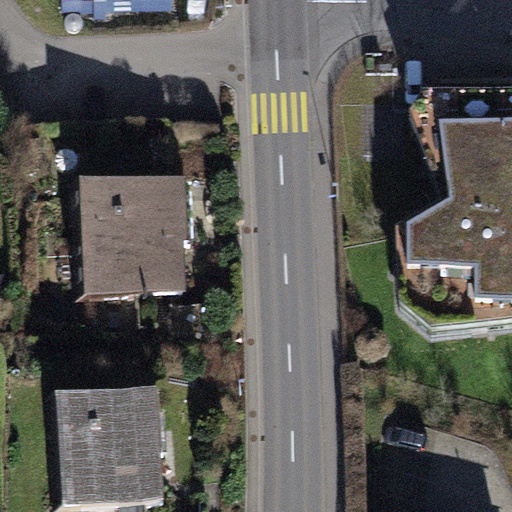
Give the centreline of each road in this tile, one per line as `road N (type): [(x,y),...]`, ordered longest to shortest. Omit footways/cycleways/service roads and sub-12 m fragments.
road 1 (tertiary): [(291,511),(273,0)]
road 2 (residential): [(273,0),(511,10)]
